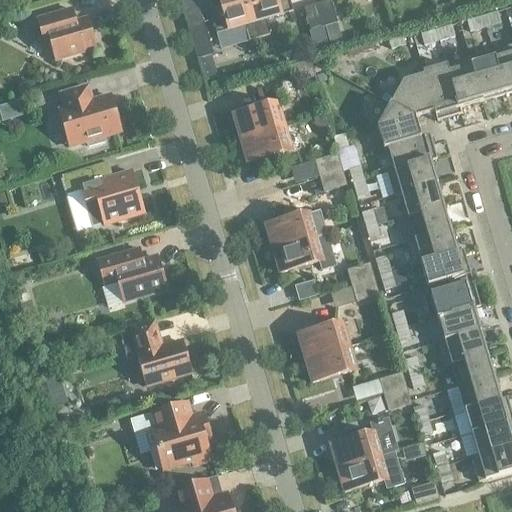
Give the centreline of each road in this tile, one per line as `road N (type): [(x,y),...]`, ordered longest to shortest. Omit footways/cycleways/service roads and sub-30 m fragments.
road 1 (residential): [(150,0),(294,511)]
road 2 (residential): [(511,273),(482,172),(490,152),(511,145)]
